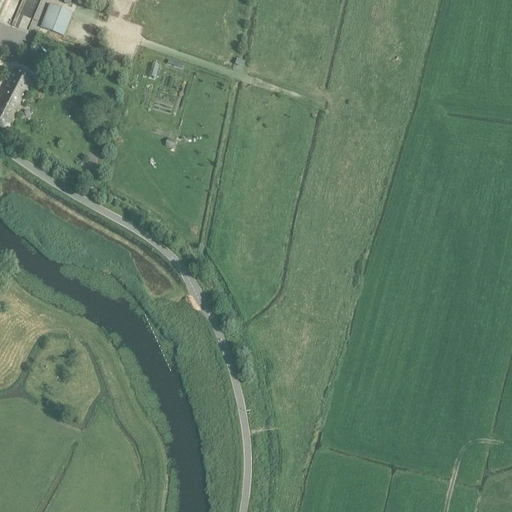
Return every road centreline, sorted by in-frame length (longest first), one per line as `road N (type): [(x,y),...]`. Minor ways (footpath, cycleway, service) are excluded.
road 1 (unclassified): [(244,511),(248,457),(232,368),(186,272),(159,244),(0,146)]
road 2 (track): [(0,32),(22,41),(36,31),(75,44),(91,22),(326,107)]
